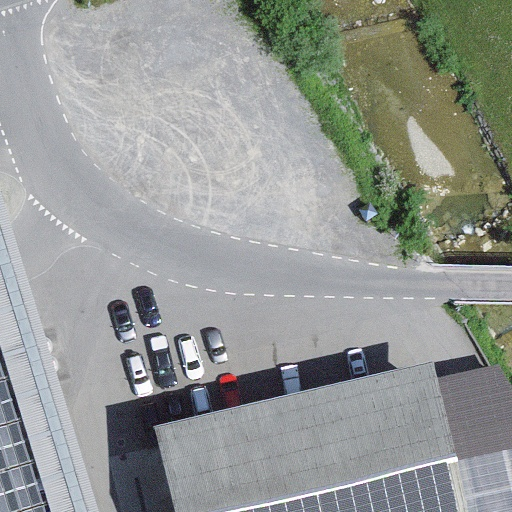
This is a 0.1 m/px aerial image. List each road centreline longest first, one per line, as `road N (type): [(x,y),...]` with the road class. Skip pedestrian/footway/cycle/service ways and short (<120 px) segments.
road 1 (unclassified): [(511,288),(267,271),(128,229),(73,186),(47,152),(0,26)]
road 2 (track): [(128,229),(103,285),(121,511)]
